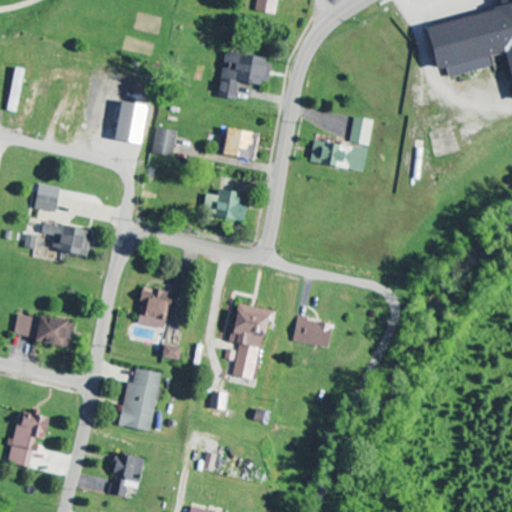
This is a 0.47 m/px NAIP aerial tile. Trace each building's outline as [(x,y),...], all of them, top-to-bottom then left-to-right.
[(255,0),(254,12),(273,15),(276,1),(280,2),(280,0),(255,0)] [(511,0),(492,0),(495,12),(419,28),(428,72),(443,68),(446,78),(489,69),(487,58),(500,55),(510,102),(511,101),(511,0)] [(232,101),(234,85),(258,87),(258,83),(266,84),(269,61),(221,56),(217,99),(232,101)] [(23,71),(12,69),(4,112),(14,114),(23,71)] [(368,147),(372,122),(353,119),(349,144),(368,147)] [(149,155),(170,159),(175,134),(154,129),(149,155)] [(217,157),(249,163),(254,136),(222,131),(217,157)] [(308,165),(361,172),(364,150),(311,143),(308,165)] [(204,196),(201,216),(239,222),(242,205),(238,204),(239,195),(231,194),(233,183),(219,180),(216,198),(204,196)] [(32,210),(53,214),(58,190),(37,185),(32,210)] [(84,259),(89,234),(40,224),(38,235),(53,237),(50,252),(84,259)] [(34,237),(24,236),(23,250),(33,250),(34,237)] [(163,330),(169,295),(140,290),(135,325),(163,330)] [(273,313),(232,306),(226,344),(237,346),(232,378),(252,381),(261,325),(271,326),(273,313)] [(67,350),(71,325),(15,316),(12,337),(29,339),(29,344),(67,350)] [(292,344),(327,349),(330,325),(295,320),(292,344)] [(177,349),(161,346),(159,359),(175,362),(177,349)] [(160,375),(134,371),(131,385),(125,384),(118,428),(149,433),(160,375)] [(227,395),(211,394),(210,411),(226,412),(227,395)] [(27,470),(30,453),(33,454),(35,441),(41,442),(46,417),(28,413),(27,417),(15,415),(6,466),(27,470)] [(202,470),(213,472),(216,456),(205,454),(202,470)] [(143,460),(114,456),(109,497),(125,499),(126,489),(137,490),(139,474),(142,474),(143,460)]
